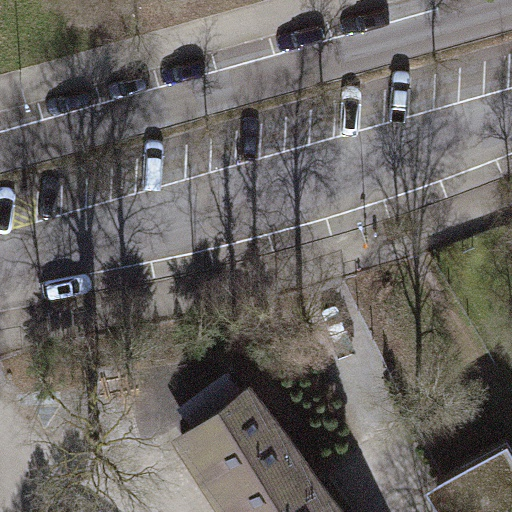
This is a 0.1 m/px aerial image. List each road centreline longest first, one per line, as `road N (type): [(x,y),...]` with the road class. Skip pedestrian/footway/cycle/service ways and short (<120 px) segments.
road 1 (residential): [(511,6),(0,147)]
road 2 (track): [(287,184),(368,435),(409,511)]
road 3 (track): [(134,511),(109,491),(0,468)]
